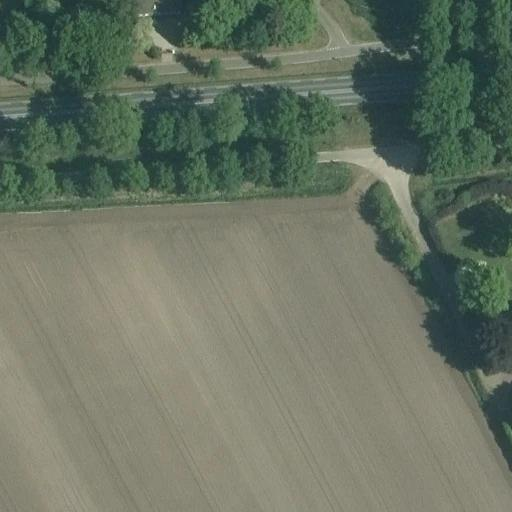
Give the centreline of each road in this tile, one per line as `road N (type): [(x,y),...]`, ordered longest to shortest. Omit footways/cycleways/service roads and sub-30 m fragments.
road 1 (primary): [(0,118),(511,79)]
road 2 (unclassified): [(378,154),(511,137)]
